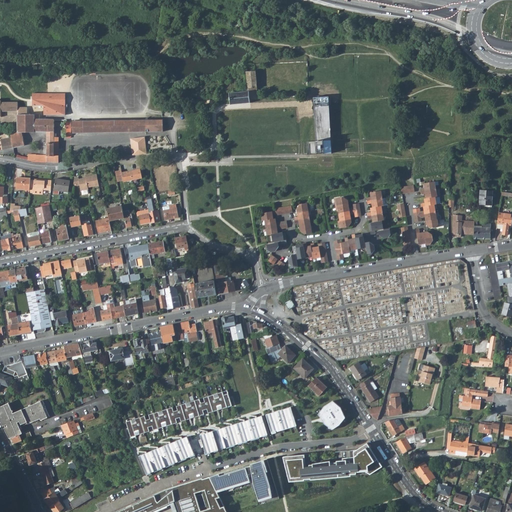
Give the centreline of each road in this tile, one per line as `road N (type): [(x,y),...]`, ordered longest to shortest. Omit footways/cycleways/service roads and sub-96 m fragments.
road 1 (tertiary): [(0,353),(244,307)]
road 2 (residential): [(0,159),(67,166),(171,154),(185,226)]
road 3 (residential): [(0,262),(185,226)]
road 4 (residential): [(206,468),(371,431)]
road 5 (tertiary): [(262,314),(323,360),(371,431)]
road 6 (primary): [(342,0),(487,28)]
